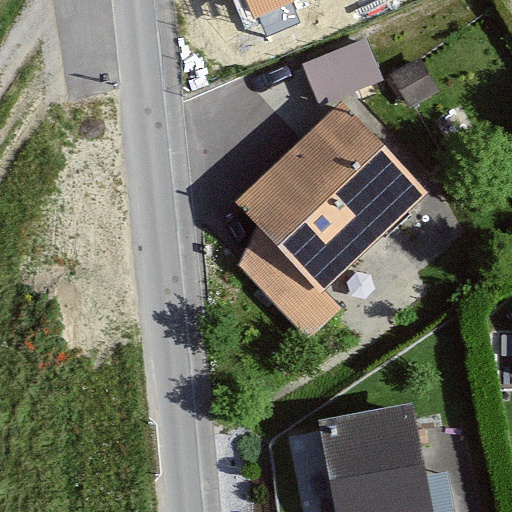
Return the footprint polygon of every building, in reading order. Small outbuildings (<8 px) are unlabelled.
[(244,0),(253,20),(302,0),(244,0)] [(300,68),(318,110),(383,83),(365,41),(300,68)] [(408,111),(439,94),(419,59),(388,76),(408,111)] [(342,107),(235,208),(255,231),(238,270),(309,343),(342,311),(326,295),(428,198),(342,107)] [(431,511),(424,477),(411,409),(319,427),(335,511),(431,511)] [(424,477),(431,511),(453,511),(446,473),(424,477)]
